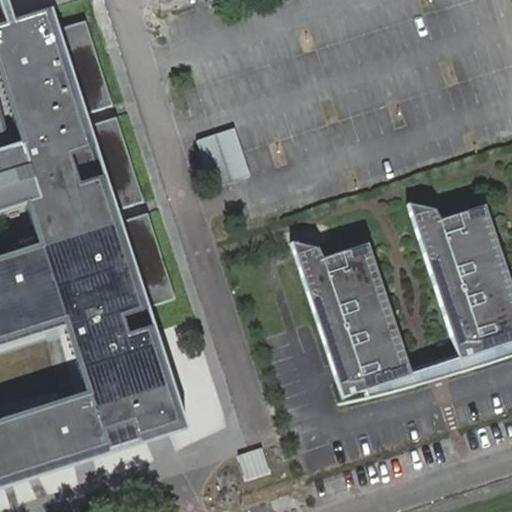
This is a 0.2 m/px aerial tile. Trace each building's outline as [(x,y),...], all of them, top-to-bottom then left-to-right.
[(112,104),(86,22),(56,31),(47,5),(8,18),(0,20),(0,69),(36,181),(0,192),(0,484),(152,435),(183,425),(144,306),(174,294),(148,214),(122,222),(117,208),(144,200),(118,119),(90,127),(86,111),(112,104)] [(183,99),(188,117),(227,105),(220,80),(212,56),(173,69),(179,87),(183,99)] [(233,131),(195,143),(201,161),(205,174),(209,188),(247,175),(233,131)] [(511,342),(511,290),(484,209),(457,218),(463,230),(445,238),(440,224),(435,214),(408,207),(459,354),(462,361),(511,342)] [(463,230),(457,218),(440,224),(445,238),(463,230)] [(411,376),(409,371),(370,247),(340,257),(345,269),(329,274),(325,262),(322,254),(292,244),(342,401),(365,392),(411,376)] [(345,269),(340,257),(325,262),(329,274),(345,269)] [(511,342),(462,361),(459,354),(409,371),(411,376),(365,392),(368,402),(417,391),(459,377),(505,363),(511,360),(511,342)]
